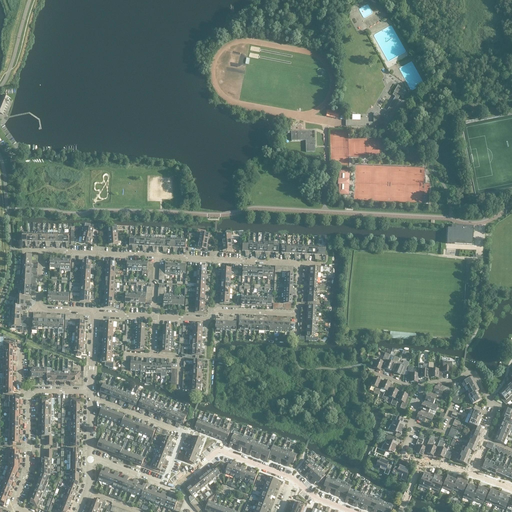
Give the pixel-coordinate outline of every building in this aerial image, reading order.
[(346,126),(366,126),(366,124),(367,124),(369,124),(369,126),(373,126),(375,126),(376,126),(378,126),(379,125),(381,125),(381,124),(382,124),(383,123),(384,122),(385,121),(386,120),(386,119),(388,115),(387,114),(388,113),(388,112),(390,113),(400,96),(403,97),(406,93),(403,92),(404,90),(398,86),(394,92),(393,95),(395,97),(386,112),(385,114),(383,117),(376,113),(374,115),(374,123),(367,123),(350,123),(350,119),(346,119),(346,126)] [(5,113),(3,112),(9,98),(3,95),(0,102),(1,103),(0,104),(0,113),(4,115),(5,113)] [(306,152),(315,152),(315,131),(292,132),(292,141),(306,141),(306,152)] [(339,195),(344,195),(344,193),(348,193),(348,185),(347,185),(347,181),(348,181),(348,173),(343,173),(343,171),(340,171),(339,180),(338,180),(338,185),(339,185),(339,195)] [(84,233),(96,236),(96,234),(93,233),(94,230),(90,229),(91,226),(85,225),(84,233)] [(105,234),(105,235),(117,234),(117,225),(111,226),(112,230),(108,230),(108,233),(105,234)] [(472,245),(473,227),(452,226),(452,229),(448,229),(447,244),(472,245)] [(199,239),(211,241),(212,240),(211,239),(209,239),(209,235),(205,234),(206,232),(197,230),(196,238),(199,239)] [(219,241),(231,240),(231,235),(230,235),(230,233),(229,232),(226,232),(225,233),(225,236),(222,236),(222,239),(219,240),(219,241)] [(320,256),(322,256),(325,256),(326,247),(318,246),(317,260),(319,260),(320,256)] [(25,324),(26,322),(12,321),(11,327),(16,327),(16,329),(20,329),(20,324),(25,324)] [(301,332),(301,334),(306,335),(306,337),(306,341),(318,341),(318,338),(315,337),(315,333),(301,332)] [(415,335),(390,332),(390,334),(389,339),(415,342),(415,337),(415,335)] [(3,349),(17,349),(17,347),(13,347),(13,344),(15,344),(15,341),(10,339),(3,339),(3,338),(1,338),(1,343),(3,343),(3,349)] [(87,349),(87,348),(74,347),(74,352),(74,355),(81,355),(81,352),(83,352),(84,349),(86,349),(87,349)] [(384,371),(385,369),(388,361),(390,355),(385,353),(382,362),(377,360),(374,368),(380,371),(381,370),(384,371)] [(388,361),(385,369),(391,372),(392,371),(394,372),(397,365),(398,362),(400,359),(395,357),(390,355),(388,361)] [(102,363),(105,363),(104,367),(111,369),(112,358),(99,358),(99,359),(102,359),(102,363)] [(443,373),(450,373),(450,370),(452,370),(452,362),(448,362),(448,360),(442,360),(442,365),(443,365),(443,367),(439,367),(438,369),(439,369),(438,378),(441,378),(442,372),(443,372),(443,373)] [(404,376),(409,363),(404,361),(402,365),(401,365),(401,364),(401,363),(400,363),(398,362),(397,365),(394,372),(394,373),(400,376),(401,375),(404,376)] [(418,377),(421,377),(421,379),(428,379),(428,377),(429,370),(428,370),(424,370),(424,364),(418,363),(418,374),(418,377)] [(429,370),(428,377),(431,377),(431,378),(438,378),(439,369),(438,369),(434,369),(434,363),(429,363),(428,370),(429,370)] [(418,374),(413,374),(413,367),(408,367),(407,381),(411,381),(410,383),(418,383),(418,377),(418,374)] [(78,378),(80,378),(83,379),(83,372),(73,372),(72,385),(75,386),(75,382),(78,382),(78,378)] [(465,387),(474,382),(472,378),(469,379),(468,377),(459,381),(461,384),(463,383),(465,387)] [(378,395),(380,392),(381,389),(383,383),(381,381),(381,380),(375,378),(371,386),(376,388),(373,393),(378,395)] [(391,383),(385,381),(384,381),(383,383),(381,389),(380,392),(384,394),(382,399),(386,400),(387,398),(388,398),(389,397),(388,397),(392,389),(393,386),(391,384),(391,383)] [(474,382),(465,387),(468,391),(477,386),(474,382)] [(103,398),(108,386),(100,383),(98,389),(101,390),(100,392),(102,393),(102,394),(102,395),(101,398),(103,398)] [(449,394),(451,389),(438,384),(437,387),(436,386),(433,393),(441,396),(443,392),(449,394)] [(112,402),(117,390),(118,387),(113,385),(112,388),(109,396),(111,396),(110,398),(111,398),(110,401),(112,402)] [(103,398),(105,399),(106,396),(107,397),(107,395),(109,396),(112,388),(108,386),(103,398)] [(468,391),(470,395),(477,391),(479,390),(477,386),(468,391)] [(511,393),(506,387),(503,390),(511,400),(511,399),(511,393)] [(396,406),(398,401),(401,394),(398,392),(399,391),(392,389),(388,397),(389,397),(393,399),(391,404),(396,406)] [(116,399),(118,399),(121,391),(117,390),(112,402),(114,402),(115,400),(116,400),(116,399)] [(511,400),(503,390),(499,393),(502,396),(500,398),(506,405),(511,400)] [(127,391),(126,393),(123,401),(122,403),(122,402),(121,405),(123,406),(124,403),(125,404),(125,402),(127,403),(131,392),(127,391)] [(470,400),(480,395),(477,391),(470,395),(468,396),(470,400)] [(129,405),(128,408),(130,409),(131,406),(132,404),(135,396),(135,394),(131,392),(127,403),(129,403),(128,405),(129,405)] [(408,395),(402,393),(401,392),(401,394),(398,401),(402,403),(400,408),(405,410),(410,398),(408,396),(408,395)] [(428,394),(425,401),(433,404),(435,400),(441,402),(444,403),(445,399),(442,398),(443,397),(441,396),(433,393),(430,392),(429,395),(428,394)] [(482,400),(480,395),(470,400),(473,405),(482,400)] [(135,396),(132,404),(131,406),(130,409),(132,409),(133,407),(134,405),(136,406),(139,398),(135,396)] [(140,412),(141,413),(147,398),(142,397),(138,407),(140,408),(140,409),(141,409),(140,412)] [(141,413),(143,414),(144,411),(145,411),(146,410),(147,410),(151,400),(147,398),(141,413)] [(150,416),(155,404),(156,402),(151,400),(147,410),(149,411),(149,413),(150,413),(149,416),(150,416)] [(438,406),(433,404),(425,401),(424,404),(423,403),(420,410),(421,410),(428,413),(430,409),(436,411),(438,406)] [(155,404),(150,416),(152,417),(153,414),(154,415),(154,413),(156,414),(160,404),(156,402),(155,404)] [(158,419),(159,420),(164,408),(165,405),(160,404),(156,414),(158,415),(158,416),(159,416),(158,419)] [(164,417),(165,417),(168,409),(164,408),(159,420),(161,421),(162,418),(163,418),(164,417)] [(471,415),(481,419),(483,414),(479,413),(480,410),(474,408),(473,410),(471,415)] [(434,415),(428,413),(421,410),(420,413),(419,412),(416,419),(424,423),(426,418),(432,420),(434,415)] [(168,423),(170,424),(171,421),(172,422),(172,420),(174,421),(177,413),(173,411),(168,423)] [(175,426),(177,427),(182,415),(183,412),(178,411),(177,413),(174,421),(176,422),(176,423),(175,426)] [(511,416),(503,413),(501,417),(504,418),(510,421),(511,421),(511,417),(511,416)] [(182,415),(177,427),(179,428),(180,425),(181,425),(181,424),(183,424),(186,416),(182,415)] [(471,415),(469,419),(479,423),(481,419),(471,415)] [(401,434),(405,425),(402,424),(403,420),(394,416),(393,420),(397,422),(395,427),(391,426),(390,430),(397,433),(397,432),(401,434)] [(502,423),(511,427),(511,425),(511,421),(510,421),(504,418),(502,423)] [(479,423),(469,419),(467,424),(474,427),(474,426),(477,428),(479,423)] [(500,427),(510,431),(511,427),(502,423),(500,427)] [(472,431),(482,435),(484,430),(477,428),(474,426),(474,427),(472,431)] [(498,432),(508,435),(510,431),(500,427),(498,432)] [(225,440),(227,441),(230,432),(226,430),(222,440),(225,441),(225,440)] [(471,435),(480,439),(482,435),(472,431),(471,435)] [(235,445),(239,436),(239,434),(234,432),(234,434),(231,433),(226,445),(229,446),(229,447),(231,448),(232,444),(235,445)] [(508,435),(498,432),(496,436),(506,440),(508,435)] [(175,446),(176,444),(173,443),(173,442),(172,442),(173,440),(170,438),(171,435),(168,434),(167,437),(165,436),(163,441),(175,446)] [(394,453),(398,444),(395,443),(397,439),(387,435),(386,439),(390,441),(388,447),(384,445),(383,449),(390,453),(390,452),(394,453)] [(469,440),(478,444),(480,439),(471,435),(469,440)] [(194,436),(192,441),(202,445),(203,442),(202,441),(203,440),(194,436)] [(238,451),(243,438),(239,436),(235,445),(238,446),(236,450),(238,451)] [(504,444),(506,440),(496,436),(494,440),(501,443),(504,444)] [(10,443),(10,446),(16,446),(16,444),(22,444),(22,441),(19,441),(19,438),(9,438),(9,443),(10,443)] [(242,448),(245,449),(248,440),(243,438),(238,451),(240,452),(242,448)] [(249,438),(248,440),(245,449),(247,450),(246,454),(248,454),(253,441),(253,439),(249,438)] [(434,456),(435,454),(437,448),(432,446),(435,441),(430,438),(426,448),(425,451),(427,453),(427,454),(434,456)] [(422,457),(425,451),(426,448),(421,446),(424,441),(419,439),(413,451),(416,453),(416,454),(422,457)] [(467,444),(476,448),(478,444),(469,440),(467,444)] [(251,451),(254,452),(258,443),(253,441),(248,454),(250,455),(251,451)] [(437,448),(435,454),(437,455),(437,456),(444,459),(444,457),(446,451),(447,451),(447,450),(443,448),(445,443),(440,441),(437,448)] [(257,458),(262,445),(258,443),(254,452),(257,453),(255,457),(257,458)] [(467,444),(465,449),(471,452),(474,453),(476,448),(467,444)] [(261,455),(264,456),(267,447),(262,445),(257,458),(259,459),(261,455)] [(272,456),(274,457),(278,448),(273,446),(272,449),(268,459),(270,460),(272,456)] [(266,457),(265,461),(267,462),(268,459),(272,449),(267,447),(264,456),(266,457)] [(460,452),(470,456),(471,452),(465,449),(462,447),(460,452)] [(8,456),(18,456),(18,455),(19,455),(20,454),(22,454),(22,451),(16,451),(16,448),(10,448),(10,451),(9,451),(8,456)] [(275,462),(277,463),(282,449),(278,448),(274,457),(277,458),(275,462)] [(277,463),(279,463),(281,459),(284,460),(287,451),(282,449),(277,463)] [(286,461),(285,465),(287,466),(292,453),(287,451),(284,460),(286,461)] [(459,456),(468,460),(470,456),(460,452),(459,456)] [(287,466),(289,467),(291,463),(293,464),(297,455),(292,453),(287,466)] [(165,459),(166,458),(158,455),(156,459),(168,464),(169,462),(167,461),(167,460),(165,459)] [(466,465),(468,460),(459,456),(457,461),(466,465)] [(304,476),(314,466),(316,463),(309,458),(306,463),(302,466),(305,468),(303,470),(306,472),(303,475),(304,476)] [(388,476),(392,467),(388,465),(389,462),(380,459),(379,462),(378,462),(375,470),(379,471),(380,468),(386,470),(384,475),(388,476)] [(482,469),(486,471),(490,462),(486,460),(482,469)] [(225,474),(230,476),(235,463),(232,462),(231,466),(228,465),(228,466),(225,465),(224,468),(227,469),(225,474)] [(486,471),(491,473),(495,464),(490,462),(486,471)] [(230,476),(234,478),(238,469),(235,468),(237,464),(235,463),(230,476)] [(210,470),(216,478),(220,475),(212,464),(210,465),(212,469),(210,470)] [(491,473),(495,475),(496,473),(499,466),(495,464),(491,473)] [(500,475),(504,466),(500,464),(499,466),(496,473),(500,475)] [(234,478),(239,480),(244,467),(242,466),(240,470),(238,469),(234,478)] [(309,475),(311,476),(317,469),(314,466),(304,476),(306,478),(309,475)] [(405,481),(408,474),(407,473),(409,469),(400,466),(399,469),(395,467),(391,476),(395,478),(397,474),(402,476),(401,479),(405,481)] [(505,477),(509,467),(504,466),(500,475),(505,477)] [(18,469),(8,467),(6,471),(19,476),(20,474),(17,473),(18,469)] [(244,481),(247,472),(245,471),(246,467),(244,467),(239,480),(244,481)] [(101,472),(98,481),(103,483),(108,469),(106,469),(104,473),(101,472)] [(108,469),(103,483),(108,484),(111,475),(109,474),(110,470),(108,469)] [(204,470),(212,481),(216,478),(210,470),(208,472),(206,469),(204,470)] [(249,483),(254,470),(251,469),(251,471),(250,472),(249,473),(247,472),(244,481),(249,483)] [(312,483),(321,472),(317,469),(311,476),(313,478),(310,482),(312,483)] [(209,484),(212,481),(204,470),(202,472),(205,475),(202,477),(209,484)] [(254,470),(249,483),(253,485),(257,476),(254,475),(256,471),(254,470)] [(5,476),(14,480),(15,477),(18,478),(19,476),(6,471),(5,476)] [(111,475),(108,484),(112,486),(117,473),(115,472),(114,476),(111,475)] [(325,476),(321,472),(312,483),(314,485),(317,481),(319,483),(325,476)] [(117,473),(112,486),(117,488),(121,479),(118,478),(119,474),(117,473)] [(426,493),(427,494),(430,488),(429,488),(433,479),(433,478),(429,477),(430,475),(424,473),(419,486),(427,490),(426,493)] [(39,479),(48,483),(50,476),(41,475),(39,479)] [(205,488),(209,484),(202,477),(200,478),(198,475),(196,477),(205,488)] [(440,477),(435,475),(433,478),(433,479),(429,488),(430,488),(438,492),(436,495),(437,496),(444,479),(443,481),(439,479),(440,477)] [(450,495),(451,496),(453,490),(457,481),(452,479),(453,477),(448,475),(443,488),(451,492),(450,495)] [(3,481),(15,486),(16,484),(13,482),(14,480),(5,476),(3,481)] [(121,479),(117,488),(122,490),(127,477),(125,476),(123,480),(121,479)] [(127,477),(122,490),(127,492),(130,483),(128,482),(129,478),(127,477)] [(195,483),(201,491),(205,488),(196,477),(194,478),(197,481),(195,483)] [(266,482),(280,488),(281,485),(278,484),(279,481),(268,477),(266,482)] [(325,491),(327,492),(332,479),(327,477),(324,486),(326,487),(325,491)] [(463,479),(458,477),(457,481),(453,490),(461,494),(460,497),(461,498),(463,492),(467,483),(463,481),(463,479)] [(37,484),(46,488),(48,483),(39,479),(37,484)] [(327,492),(329,493),(331,489),(333,490),(337,481),(332,479),(327,492)] [(69,480),(68,485),(78,489),(79,487),(77,486),(79,482),(69,480)] [(130,483),(127,492),(131,493),(136,480),(134,480),(133,484),(130,483)] [(136,480),(131,493),(136,495),(140,486),(137,485),(139,481),(136,480)] [(15,486),(3,481),(1,486),(10,489),(11,486),(15,488),(15,486)] [(336,491),(334,495),(337,496),(342,483),(337,481),(333,490),(336,491)] [(197,494),(201,491),(195,483),(193,485),(190,482),(188,483),(197,494)] [(264,487),(275,492),(276,489),(279,490),(280,488),(266,482),(264,487)] [(146,484),(144,483),(142,487),(140,486),(136,495),(141,497),(145,485),(146,485),(146,484)] [(188,483),(186,485),(189,488),(187,490),(191,496),(189,498),(190,501),(191,503),(195,500),(193,497),(197,494),(188,483)] [(337,496),(339,497),(340,493),(343,494),(346,485),(342,483),(337,496)] [(35,489),(44,492),(46,488),(37,484),(35,489)] [(470,504),(471,505),(472,505),(474,500),(477,490),(473,488),(474,486),(469,484),(463,498),(472,501),(470,504)] [(68,485),(66,490),(75,493),(76,490),(78,491),(78,489),(68,485)] [(140,498),(144,499),(145,500),(149,491),(146,490),(148,486),(146,485),(145,485),(141,497),(140,498)] [(345,495),(344,499),(346,500),(350,489),(351,486),(346,485),(343,494),(345,495)] [(10,489),(1,486),(0,488),(0,490),(12,495),(13,493),(9,492),(10,489)] [(484,488),(479,486),(477,490),(474,500),(482,503),(480,507),(482,507),(488,490),(488,492),(483,490),(484,488)] [(262,492),(276,498),(277,495),(274,494),(275,492),(264,487),(262,492)] [(149,491),(145,500),(150,502),(155,489),(153,488),(151,492),(149,491)] [(47,493),(44,492),(35,489),(34,494),(42,497),(45,498),(47,493)] [(155,489),(150,502),(155,504),(158,495),(156,494),(157,489),(155,489)] [(345,502),(347,503),(349,499),(351,500),(355,491),(350,489),(346,500),(345,502)] [(493,509),(494,509),(496,506),(495,506),(500,495),(495,493),(496,491),(491,489),(486,502),(494,506),(493,509)] [(12,495),(0,490),(0,496),(7,499),(8,496),(11,497),(12,495)] [(64,495),(75,499),(75,497),(73,496),(75,493),(66,490),(64,495)] [(158,495),(155,504),(159,505),(164,492),(162,491),(161,495),(158,495)] [(354,501),(352,505),(355,506),(360,493),(355,491),(351,500),(354,501)] [(164,492),(159,505),(164,507),(168,498),(165,497),(167,493),(164,492)] [(260,497),(271,502),(272,499),(275,500),(276,498),(262,492),(260,497)] [(355,506),(357,507),(358,503),(361,504),(364,495),(360,493),(355,506)] [(506,495),(501,493),(500,493),(500,495),(495,506),(496,506),(504,510),(502,511),(503,511),(505,508),(509,499),(505,497),(506,495)] [(40,502),(42,497),(34,494),(32,499),(40,502)] [(62,499),(71,503),(72,500),(74,501),(75,499),(64,495),(62,499)] [(168,498),(164,507),(169,509),(174,496),(172,495),(170,499),(168,498)] [(363,505),(362,509),(364,510),(369,497),(364,495),(361,504),(363,505)] [(174,496),(169,509),(174,511),(175,508),(176,505),(177,503),(177,502),(175,501),(176,497),(174,496)] [(258,502),(272,508),(273,505),(270,504),(271,502),(260,497),(258,502)] [(364,510),(366,510),(368,506),(370,507),(374,498),(369,497),(364,510)] [(105,504),(106,501),(100,498),(99,501),(94,499),(93,502),(91,502),(90,503),(101,507),(103,503),(105,504)] [(373,508),(371,511),(374,511),(379,500),(374,498),(370,507),(373,508)] [(38,509),(40,502),(32,499),(30,503),(34,505),(33,507),(38,509)] [(62,499),(60,504),(71,508),(72,506),(70,506),(71,503),(62,499)] [(383,502),(381,501),(379,500),(374,511),(376,511),(377,510),(380,511),(383,502)] [(210,511),(214,503),(209,502),(205,511),(208,511),(207,511),(210,511)] [(256,507),(267,511),(268,509),(271,510),(272,508),(258,502),(256,507)] [(382,511),(385,511),(388,504),(383,502),(380,511),(382,511)] [(98,511),(99,511),(101,507),(90,503),(90,505),(92,506),(91,509),(98,511)] [(214,503),(210,511),(215,511),(218,505),(214,503)]
